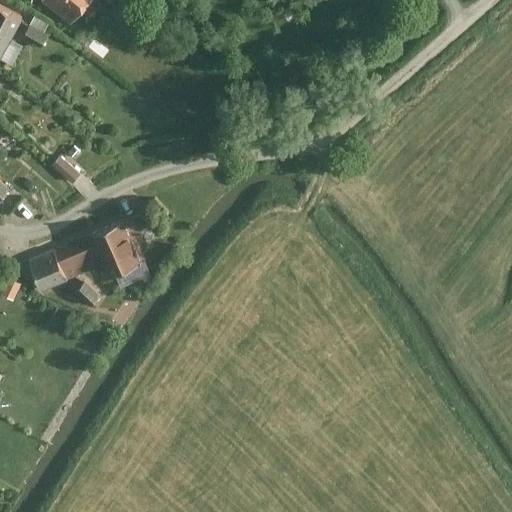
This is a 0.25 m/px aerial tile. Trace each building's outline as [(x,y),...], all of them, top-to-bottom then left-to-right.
[(87,0),(48,0),(74,19),(87,0)] [(0,2),(0,53),(13,61),(21,45),(10,38),(23,14),(0,2)] [(32,14),(25,34),(47,43),(54,23),(32,14)] [(70,149),(61,161),(72,170),(81,158),(70,149)] [(46,170),(68,188),(78,174),(72,170),(61,161),(56,158),(46,170)] [(0,205),(10,193),(0,184),(0,205)] [(121,222),(85,240),(99,270),(102,279),(140,264),(121,222)] [(85,240),(48,256),(58,283),(99,270),(85,240)] [(48,256),(24,264),(35,292),(58,283),(48,256)]
